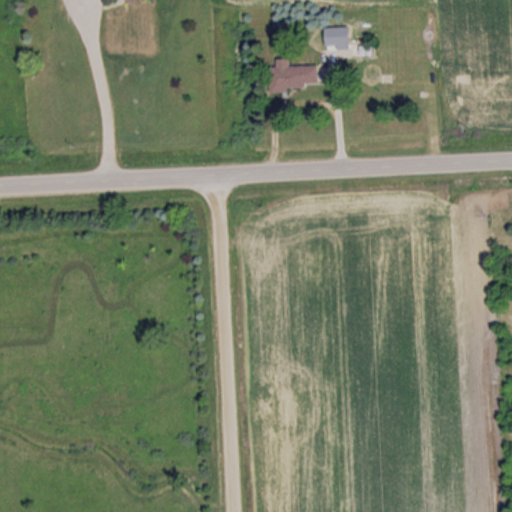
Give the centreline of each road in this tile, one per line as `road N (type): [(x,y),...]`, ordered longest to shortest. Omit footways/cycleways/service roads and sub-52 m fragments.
road 1 (residential): [(0,189),(511,165)]
road 2 (residential): [(231,511),(216,182)]
